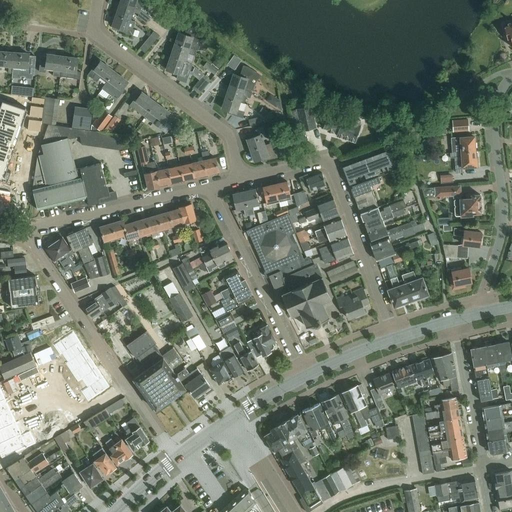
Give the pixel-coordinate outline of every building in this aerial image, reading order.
[(121,2),(116,15),(130,20),(132,11),(139,13),(138,16),(146,22),(150,17),(140,10),(141,9),(134,6),(121,2)] [(112,29),(113,29),(133,35),(134,30),(132,29),(135,21),(130,20),(116,15),(113,26),(112,29)] [(169,22),(165,16),(159,20),(163,26),(169,22)] [(179,33),(175,43),(195,50),(198,51),(201,44),(198,42),(205,33),(194,24),(187,31),(186,35),(179,33)] [(156,39),(151,35),(140,49),(145,53),(156,39)] [(175,43),(171,56),(184,61),(187,53),(194,55),(195,50),(175,43)] [(12,66),(13,53),(0,51),(0,65),(9,66),(8,73),(12,73),(12,66)] [(28,54),(13,53),(12,66),(12,73),(11,77),(20,78),(20,76),(24,76),(24,78),(32,78),(32,75),(33,75),(35,61),(35,55),(28,54)] [(60,76),(63,57),(47,55),(47,57),(42,56),(41,65),(39,65),(38,72),(45,72),(46,68),(54,69),(53,76),(60,76)] [(171,56),(166,70),(178,74),(176,79),(185,82),(191,65),(192,65),(189,63),(184,61),(171,56)] [(63,57),(60,76),(79,79),(80,72),(76,71),(77,59),(63,57)] [(215,60),(212,64),(219,69),(222,65),(215,60)] [(100,77),(106,82),(114,72),(100,62),(95,69),(93,68),(88,75),(97,81),(100,77)] [(217,68),(213,65),(208,71),(213,74),(217,68)] [(234,74),(230,84),(252,92),(255,84),(250,82),(257,72),(249,67),(243,65),(241,73),(242,74),(241,76),(234,74)] [(211,81),(198,70),(193,76),(199,81),(192,89),(199,95),(211,81)] [(114,72),(106,82),(104,84),(102,88),(112,96),(113,94),(118,98),(123,91),(122,89),(127,82),(114,72)] [(230,84),(226,97),(244,104),(246,96),(250,98),(252,92),(230,84)] [(145,117),(149,111),(155,103),(142,93),(136,100),(134,99),(129,106),(145,117)] [(31,97),(27,129),(44,135),(48,124),(42,123),(45,98),(31,97)] [(226,97),(222,108),(233,112),(232,114),(242,118),(244,112),(237,111),(239,103),(244,104),(226,97)] [(46,98),(44,110),(56,112),(58,100),(57,100),(46,98)] [(0,99),(0,179),(5,181),(9,171),(4,169),(2,176),(0,175),(23,108),(11,103),(12,102),(5,99),(4,101),(0,99)] [(155,103),(149,111),(160,119),(155,125),(160,129),(165,122),(163,120),(169,113),(155,103)] [(316,128),(311,106),(296,110),(301,131),(316,128)] [(72,127),(81,128),(84,108),(75,107),(75,108),(76,108),(73,126),(72,127)] [(92,110),(84,108),(81,128),(89,129),(89,128),(88,128),(91,111),(92,110)] [(56,112),(44,110),(42,122),(43,122),(54,124),(55,124),(56,112)] [(112,117),(105,111),(94,126),(101,132),(112,117)] [(274,117),(270,111),(265,115),(269,121),(274,117)] [(342,119),(328,114),(323,128),(328,130),(327,131),(332,133),(333,132),(337,133),(336,136),(343,138),(343,140),(347,141),(349,140),(354,142),(360,124),(359,124),(360,121),(351,118),(350,121),(342,118),(342,119)] [(121,120),(115,116),(103,132),(111,133),(121,120)] [(260,123),(259,117),(248,120),(250,126),(260,123)] [(469,131),(468,119),(452,120),(453,132),(469,131)] [(397,128),(390,121),(384,127),(390,134),(397,128)] [(129,136),(49,124),(41,145),(37,156),(32,189),(37,210),(60,204),(62,211),(99,202),(111,199),(110,194),(114,193),(114,192),(108,194),(100,163),(76,169),(68,140),(80,137),(82,144),(119,150),(132,147),(129,136)] [(247,140),(251,150),(270,144),(270,143),(264,145),(261,137),(265,136),(262,127),(256,130),(258,136),(247,140)] [(186,141),(184,134),(175,136),(176,143),(186,141)] [(160,144),(158,137),(150,139),(152,146),(160,144)] [(172,143),(171,137),(162,138),(164,145),(172,143)] [(458,138),(451,138),(452,153),(475,152),(474,137),(458,137),(458,138)] [(291,154),(288,140),(281,142),(284,156),(291,154)] [(273,151),(270,144),(251,150),(254,161),(261,159),(262,161),(277,157),(275,150),(273,151)] [(145,147),(139,148),(142,164),(143,164),(143,165),(142,165),(143,173),(145,173),(145,174),(144,174),(148,189),(160,186),(160,185),(156,171),(154,162),(149,163),(145,147)] [(378,176),(395,171),(386,149),(359,159),(342,165),(350,187),(378,176)] [(452,153),(450,153),(451,158),(452,158),(455,158),(455,161),(459,160),(461,161),(462,168),(465,168),(465,169),(469,169),(469,168),(477,167),(476,152),(475,152),(452,153)] [(215,158),(203,161),(207,175),(219,172),(215,158)] [(203,161),(191,163),(195,177),(207,175),(203,161)] [(191,163),(180,166),(183,180),(195,177),(191,163)] [(180,166),(168,168),(172,182),(183,180),(180,166)] [(168,168),(156,171),(160,185),(172,182),(168,168)] [(452,185),(450,172),(440,173),(442,186),(452,185)] [(326,185),(321,173),(308,178),(307,175),(298,178),(301,185),(307,183),(310,190),(326,185)] [(127,177),(129,189),(143,187),(141,175),(127,177)] [(353,196),(354,196),(372,189),(371,185),(380,182),(378,176),(350,187),(353,196)] [(274,184),(278,199),(290,196),(287,182),(274,184)] [(278,199),(274,184),(262,187),(267,205),(279,202),(278,199)] [(461,199),(460,186),(434,187),(422,188),(426,199),(435,198),(435,199),(443,199),(443,197),(453,196),(453,198),(455,199),(454,201),(454,205),(455,206),(454,208),(454,215),(456,216),(460,216),(473,216),(472,214),(481,213),(480,211),(482,210),(482,207),(480,206),(480,202),(481,201),(481,198),(480,197),(479,195),(471,196),(471,194),(466,195),(466,199),(461,199)] [(243,192),(249,215),(253,214),(251,206),(259,204),(258,203),(259,202),(258,198),(257,199),(255,189),(253,190),(252,189),(249,189),(249,191),(243,192)] [(360,213),(378,207),(372,189),(354,196),(360,213)] [(249,215),(243,192),(239,193),(238,192),(234,193),(234,194),(232,194),(234,204),(233,204),(234,208),(235,208),(236,210),(243,208),(245,216),(249,215)] [(297,206),(303,204),(300,194),(294,195),(297,206)] [(305,212),(307,217),(336,206),(332,197),(316,203),(318,208),(305,212)] [(379,212),(378,207),(360,213),(363,221),(364,221),(365,222),(399,210),(403,209),(406,207),(404,200),(384,207),(385,210),(379,212)] [(179,208),(180,209),(184,223),(196,220),(191,204),(179,208)] [(287,211),(288,213),(289,216),(305,209),(303,205),(287,211)] [(339,215),(336,206),(307,217),(308,221),(321,216),(323,221),(339,215)] [(180,209),(169,212),(173,226),(184,223),(180,209)] [(368,230),(368,231),(384,225),(383,221),(393,218),(393,217),(397,216),(397,215),(400,214),(404,213),(403,209),(399,210),(365,222),(366,225),(365,227),(366,230),(368,230)] [(270,210),(260,214),(264,223),(274,218),(270,210)] [(173,226),(169,212),(157,215),(162,230),(173,226)] [(295,232),(288,213),(249,229),(251,234),(249,235),(265,272),(266,271),(268,275),(277,296),(282,295),(291,316),(300,313),(306,327),(314,324),(314,326),(322,323),(321,321),(329,318),(322,303),(331,299),(322,277),(317,266),(313,265),(311,259),(307,258),(303,259),(292,233),(295,232)] [(162,230),(157,215),(146,218),(151,233),(162,230)] [(151,233),(146,218),(135,222),(139,236),(151,233)] [(317,236),(343,227),(340,218),(323,224),(325,228),(315,231),(317,236)] [(116,238),(126,235),(127,235),(124,225),(123,220),(111,223),(116,238)] [(384,225),(368,231),(369,233),(368,235),(369,238),(371,239),(372,241),(417,225),(415,221),(386,231),(384,225)] [(139,236),(135,222),(124,225),(127,235),(126,235),(128,240),(139,236)] [(104,241),(116,238),(111,223),(100,227),(104,241)] [(417,225),(372,241),(370,242),(371,244),(374,252),(392,245),(390,240),(404,235),(405,238),(415,234),(414,233),(425,229),(422,223),(417,225)] [(79,231),(76,232),(89,262),(92,271),(88,273),(90,279),(109,273),(104,256),(93,259),(88,245),(92,243),(91,243),(93,242),(91,237),(89,237),(85,228),(84,229),(84,227),(79,230),(79,231)] [(330,242),(346,236),(343,227),(317,236),(319,243),(329,239),(330,242)] [(459,228),(454,228),(453,235),(463,236),(462,244),(480,246),(481,238),(481,235),(481,233),(459,230),(459,228)] [(203,241),(199,229),(193,231),(196,243),(203,241)] [(78,249),(88,273),(92,271),(89,262),(76,232),(73,233),(73,232),(67,234),(68,236),(67,236),(73,251),(78,249)] [(296,234),(300,243),(305,241),(301,232),(296,234)] [(321,255),(350,244),(346,236),(330,242),(331,245),(319,249),(321,255)] [(72,254),(62,237),(51,245),(50,244),(46,246),(47,248),(46,248),(54,261),(60,257),(65,264),(63,266),(66,271),(70,269),(73,274),(82,269),(78,263),(74,266),(68,256),(72,254)] [(300,243),(304,251),(311,249),(307,240),(305,241),(300,243)] [(160,247),(158,241),(150,244),(152,249),(150,250),(152,256),(157,255),(155,249),(160,247)] [(392,245),(374,252),(376,259),(377,259),(377,261),(395,255),(395,254),(419,246),(417,241),(393,250),(392,245)] [(204,263),(229,250),(225,242),(209,250),(211,253),(202,258),(204,263)] [(350,244),(321,255),(324,263),(336,259),(337,259),(338,261),(344,259),(343,257),(353,253),(350,244)] [(121,276),(113,250),(107,251),(115,278),(121,276)] [(229,250),(204,263),(209,272),(213,270),(212,269),(218,266),(219,268),(225,265),(224,262),(233,258),(229,250)] [(405,259),(403,252),(392,256),(395,263),(405,259)] [(26,265),(25,258),(5,260),(6,267),(26,265)] [(193,268),(187,258),(182,260),(187,271),(193,268)] [(192,281),(183,263),(173,268),(182,286),(192,281)] [(26,265),(14,267),(15,275),(27,274),(26,265)] [(461,270),(460,267),(451,269),(453,277),(450,277),(452,289),(465,286),(464,283),(471,282),(469,273),(470,273),(469,270),(469,271),(468,268),(461,270)] [(197,277),(193,269),(188,272),(194,285),(198,283),(196,278),(197,277)] [(220,292),(224,299),(232,295),(248,286),(244,280),(243,281),(237,270),(223,277),(224,278),(221,280),(223,284),(226,284),(228,288),(220,292)] [(407,273),(417,299),(421,297),(423,298),(426,297),(427,295),(428,295),(422,278),(416,280),(413,272),(407,273)] [(399,286),(405,303),(406,303),(408,304),(411,302),(412,301),(417,299),(407,273),(402,275),(405,283),(399,286)] [(39,304),(35,276),(8,279),(11,308),(39,304)] [(71,283),(73,289),(88,282),(86,277),(71,283)] [(405,303),(399,286),(396,277),(391,279),(394,288),(388,290),(394,307),(395,307),(396,307),(400,306),(401,305),(405,303)] [(172,289),(176,287),(170,279),(166,282),(172,289)] [(90,286),(88,282),(73,289),(75,292),(90,286)] [(232,295),(224,299),(221,300),(227,312),(239,306),(238,304),(251,298),(249,294),(251,293),(248,286),(232,295)] [(118,300),(110,288),(102,294),(94,299),(95,300),(84,308),(91,319),(118,300)] [(368,303),(362,289),(351,293),(352,294),(344,297),(343,296),(336,299),(341,310),(344,309),(348,319),(349,318),(350,320),(355,318),(354,316),(365,312),(362,306),(368,303)] [(216,302),(210,290),(202,295),(208,306),(216,302)] [(193,316),(180,292),(169,299),(182,322),(193,316)] [(244,307),(235,310),(238,320),(247,316),(244,307)] [(101,324),(112,342),(123,336),(119,329),(125,325),(128,329),(135,325),(125,309),(101,324)] [(236,326),(229,312),(216,319),(223,332),(236,326)] [(55,322),(53,316),(32,324),(34,330),(55,322)] [(276,342),(267,325),(259,329),(262,334),(254,338),(262,355),(264,355),(266,355),(269,354),(269,352),(271,351),(270,350),(272,349),(273,346),(272,343),(276,342)] [(199,335),(194,327),(187,331),(192,339),(199,335)] [(73,332),(55,344),(62,353),(64,352),(87,387),(85,389),(92,398),(109,387),(73,332)] [(22,347),(19,335),(5,340),(9,351),(22,347)] [(156,410),(185,389),(177,378),(179,377),(177,374),(176,375),(167,363),(178,356),(172,348),(162,356),(163,358),(150,366),(147,363),(159,354),(152,344),(145,335),(131,344),(129,346),(143,366),(146,370),(134,378),(133,379),(156,410)] [(261,355),(254,339),(247,342),(255,358),(261,355)] [(246,354),(239,342),(233,346),(240,357),(247,371),(258,364),(251,351),(246,354)] [(495,345),(498,365),(500,373),(506,372),(505,363),(504,364),(503,360),(511,359),(508,342),(507,342),(501,343),(501,344),(500,344),(496,344),(496,345),(495,345)] [(493,366),(498,365),(495,345),(489,346),(488,345),(485,346),(484,347),(482,347),(486,369),(493,367),(493,366)] [(488,374),(486,369),(482,347),(477,348),(475,347),(473,348),(473,349),(471,349),(476,376),(488,374)] [(219,353),(233,376),(238,373),(240,374),(241,373),(242,371),(243,371),(234,354),(228,358),(224,350),(219,353)] [(0,365),(0,368),(5,379),(36,365),(30,352),(0,365)] [(195,357),(202,367),(207,363),(200,353),(195,357)] [(233,376),(219,353),(223,360),(209,369),(219,385),(225,380),(228,381),(232,379),(233,376)] [(452,353),(441,356),(447,378),(448,377),(450,385),(451,391),(458,390),(452,353)] [(447,378),(441,356),(431,358),(439,380),(442,379),(443,387),(450,385),(448,377),(447,378)] [(419,362),(427,386),(432,384),(429,375),(434,374),(429,360),(429,359),(419,362)] [(427,386),(419,362),(410,365),(415,380),(419,379),(422,388),(427,386)] [(415,380),(410,365),(392,372),(397,387),(415,380)] [(177,378),(185,389),(186,390),(188,389),(194,398),(210,386),(201,373),(200,373),(197,368),(189,374),(185,368),(177,374),(179,377),(177,378)] [(394,388),(388,373),(373,379),(377,389),(371,392),(376,403),(382,401),(380,394),(394,388)] [(492,399),(491,390),(488,378),(476,380),(480,401),(492,399)] [(357,386),(349,390),(357,409),(360,408),(363,414),(361,414),(364,420),(367,425),(364,418),(371,415),(374,422),(382,419),(377,407),(368,410),(366,405),(363,398),(367,396),(365,392),(361,384),(357,386)] [(0,389),(0,454),(2,459),(35,444),(30,431),(21,435),(0,389)] [(357,409),(349,390),(340,393),(349,413),(354,410),(362,428),(358,429),(361,435),(370,431),(367,425),(364,420),(361,414),(363,414),(360,408),(357,409)] [(330,398),(340,420),(344,430),(346,435),(348,438),(354,435),(347,421),(345,418),(348,416),(338,395),(330,398)] [(86,396),(72,404),(82,422),(97,413),(86,396)] [(124,397),(83,422),(91,432),(95,429),(94,427),(110,417),(108,414),(125,404),(122,399),(124,397)] [(425,413),(457,408),(455,397),(440,400),(441,404),(434,406),(435,411),(431,412),(431,408),(424,409),(425,413)] [(340,420),(330,398),(322,402),(332,424),(340,420)] [(309,408),(318,426),(320,430),(327,427),(328,430),(327,430),(332,441),(336,439),(320,404),(319,403),(318,403),(319,404),(309,408)] [(484,419),(502,416),(501,409),(511,407),(511,404),(511,403),(482,408),(484,419)] [(414,413),(410,404),(404,406),(408,416),(414,413)] [(314,428),(318,426),(309,408),(303,411),(303,410),(302,411),(302,412),(303,413),(301,415),(312,438),(317,435),(314,428)] [(459,417),(457,408),(425,413),(426,419),(438,417),(439,421),(444,420),(459,417)] [(412,415),(413,424),(425,421),(423,413),(412,415)] [(288,419),(297,436),(298,435),(302,442),(310,437),(298,414),(297,414),(288,419)] [(484,419),(486,430),(511,425),(511,421),(503,423),(502,416),(484,419)] [(428,428),(429,433),(435,432),(438,431),(461,427),(459,417),(444,420),(444,424),(434,426),(434,427),(428,428)] [(140,427),(134,418),(126,423),(129,427),(124,431),(128,436),(125,438),(133,450),(141,445),(142,444),(144,445),(148,443),(148,441),(149,440),(140,427)] [(297,436),(288,419),(278,425),(298,459),(302,457),(298,449),(292,439),(297,436)] [(81,430),(78,424),(71,428),(74,434),(81,430)] [(298,459),(278,425),(278,426),(271,430),(272,431),(271,432),(264,436),(273,451),(278,449),(282,456),(280,458),(302,497),(299,499),(301,502),(306,511),(307,511),(321,502),(321,503),(322,503),(322,502),(315,490),(311,483),(298,459)] [(399,437),(397,425),(385,428),(386,433),(387,440),(398,438),(399,437)] [(511,425),(486,430),(488,441),(506,438),(511,436),(506,438),(505,431),(509,431),(510,436),(511,435),(511,425)] [(463,437),(461,427),(438,431),(439,437),(446,435),(447,440),(463,437)] [(346,435),(344,430),(337,433),(339,438),(346,435)] [(71,439),(66,432),(55,439),(63,452),(69,448),(66,443),(71,439)] [(490,452),(492,454),(511,450),(511,436),(506,438),(488,441),(489,452),(490,452)] [(464,447),(463,437),(447,440),(448,444),(431,447),(432,453),(464,447)] [(115,444),(111,438),(105,443),(113,453),(110,455),(113,459),(117,464),(125,458),(125,459),(126,458),(128,458),(131,456),(131,455),(132,454),(121,439),(115,444)] [(326,452),(318,438),(314,440),(321,454),(326,452)] [(372,440),(372,439),(362,443),(364,449),(374,445),(372,440)] [(314,446),(313,444),(305,448),(309,449),(313,456),(318,454),(315,446),(314,446)] [(464,447),(432,453),(434,464),(441,463),(440,459),(446,458),(445,456),(450,455),(451,459),(466,457),(464,447)] [(116,467),(102,448),(92,455),(96,460),(94,461),(99,469),(100,468),(105,474),(109,472),(110,471),(112,471),(114,469),(115,468),(116,467)] [(23,458),(7,467),(15,479),(45,458),(42,453),(26,464),(23,458)] [(45,458),(15,479),(21,487),(36,477),(34,473),(49,463),(57,458),(54,453),(46,459),(45,458)] [(86,468),(82,463),(77,467),(83,476),(83,477),(86,482),(87,482),(90,487),(96,482),(98,483),(101,481),(101,480),(102,479),(93,464),(86,468)] [(330,474),(339,492),(352,485),(344,471),(343,467),(330,474)] [(36,477),(21,487),(26,494),(56,474),(52,469),(42,476),(40,474),(36,477)] [(344,471),(352,485),(356,483),(349,469),(344,471)] [(493,474),(495,485),(511,482),(511,475),(511,471),(493,474)] [(56,474),(26,494),(32,502),(46,491),(44,488),(59,478),(61,476),(58,472),(56,474)] [(51,499),(37,510),(38,511),(50,511),(64,502),(61,499),(69,493),(70,495),(82,486),(73,473),(61,482),(64,485),(54,493),(51,488),(46,491),(51,499)] [(275,511),(252,474),(251,475),(256,482),(253,485),(248,489),(223,511),(275,511)] [(331,497),(339,492),(330,474),(321,479),(331,497)] [(434,485),(437,496),(476,488),(474,478),(457,481),(434,485)] [(321,479),(316,482),(315,482),(315,481),(311,483),(315,490),(322,502),(331,497),(321,479)] [(511,482),(495,485),(497,497),(511,493),(511,482)] [(420,511),(416,488),(404,491),(408,511),(420,511)] [(478,499),(476,488),(437,496),(438,502),(460,498),(460,503),(478,499)] [(46,491),(32,502),(37,510),(51,499),(46,491)] [(64,502),(50,511),(66,511),(69,510),(68,508),(78,500),(75,495),(64,503),(64,502)] [(511,496),(498,499),(500,510),(509,509),(510,511),(511,510),(511,496)] [(459,511),(461,511),(480,511),(478,502),(454,507),(449,508),(449,511),(459,511)]
